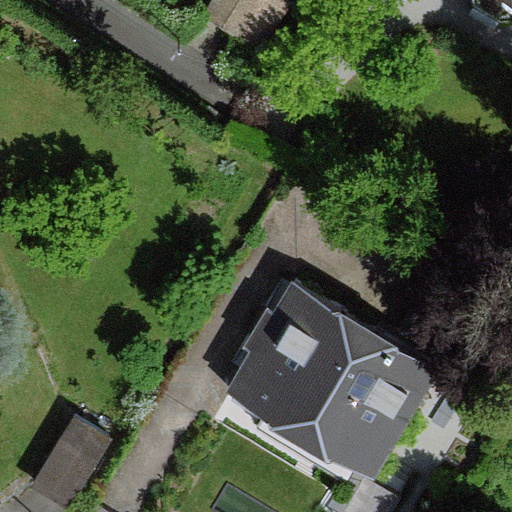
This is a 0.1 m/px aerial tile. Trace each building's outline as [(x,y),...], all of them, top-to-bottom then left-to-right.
[(287,0),(222,0),(215,13),(262,41),(287,0)] [(511,0),(480,0),(504,15),(511,13),(511,0)] [(441,267),(402,332),(456,365),(493,302),(441,267)] [(432,360),(300,280),(235,388),(268,408),(334,448),(367,468),(432,360)] [(334,448),(268,408),(262,416),(263,423),(320,459),(328,458),(334,448)] [(111,435),(77,413),(36,480),(71,501),(111,435)]
